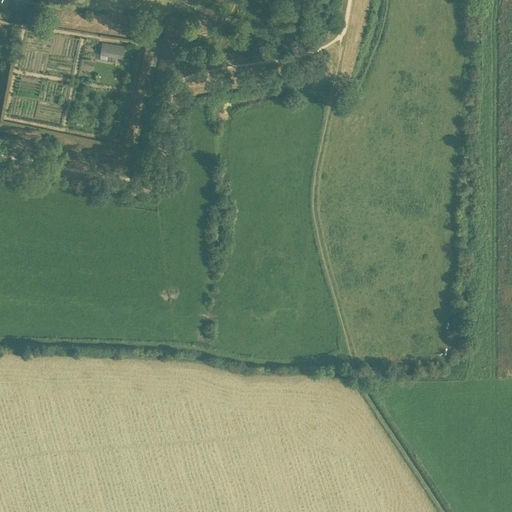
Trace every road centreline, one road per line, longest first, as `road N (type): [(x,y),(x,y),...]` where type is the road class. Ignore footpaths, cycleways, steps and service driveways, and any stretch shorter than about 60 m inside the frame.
road 1 (track): [(0,154),(137,178),(151,167),(185,78),(315,50),(341,33)]
road 2 (track): [(341,33),(312,203),(350,355)]
